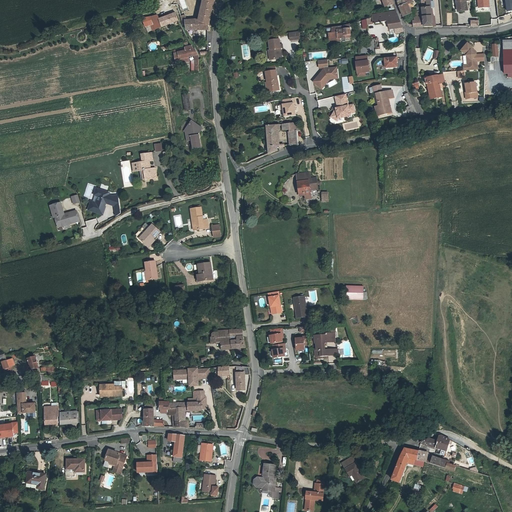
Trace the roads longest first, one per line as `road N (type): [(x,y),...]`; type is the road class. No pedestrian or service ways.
road 1 (residential): [(0,451),(163,428),(242,435)]
road 2 (residential): [(428,129),(298,149),(240,172)]
road 3 (tertiary): [(237,247),(255,372),(242,435)]
road 4 (residential): [(242,435),(396,444)]
road 5 (tertiary): [(220,0),(219,134)]
road 6 (track): [(101,229),(130,212),(227,187)]
